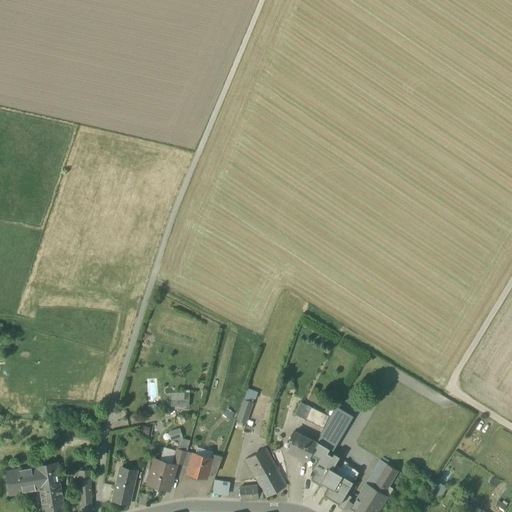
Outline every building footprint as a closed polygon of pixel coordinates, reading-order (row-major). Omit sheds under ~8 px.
[(248,386),(244,400),(252,403),(255,404),(259,389),(248,386)] [(189,392),(171,393),(171,406),(189,406),(189,392)] [(246,423),(252,403),(244,400),(238,420),(246,423)] [(294,415),(322,429),(326,422),(329,416),(300,402),(294,415)] [(156,404),(147,405),(148,412),(157,411),(156,404)] [(336,406),(317,441),(332,449),(352,416),(336,406)] [(234,413),(227,408),(222,415),(229,420),(234,413)] [(141,425),(139,435),(148,437),(150,428),(141,425)] [(179,428),(168,432),(171,441),(182,438),(179,428)] [(287,451),(307,461),(310,454),(316,442),(293,431),(289,439),(292,441),(287,451)] [(177,449),(186,452),(190,440),(182,438),(180,441),(177,449)] [(284,450),(287,451),(292,441),(289,439),(284,450)] [(315,471),(310,479),(322,486),(323,484),(328,486),(323,495),(339,504),(346,493),(359,472),(343,462),(340,467),(337,472),(332,469),(335,463),(339,456),(333,453),(332,455),(327,453),(329,448),(317,441),(316,442),(310,454),(318,458),(312,469),(315,471)] [(174,462),(177,451),(163,447),(159,462),(173,466),(174,462)] [(210,458),(211,454),(212,451),(197,447),(195,454),(210,458)] [(174,462),(182,464),(186,452),(177,449),(177,451),(174,462)] [(255,478),(256,477),(275,467),(265,449),(245,460),(254,476),(252,477),(253,479),(255,478)] [(193,453),(186,452),(182,464),(189,466),(193,453)] [(187,474),(205,479),(206,476),(208,470),(211,458),(210,458),(195,454),(193,453),(189,466),(187,474)] [(208,470),(216,473),(222,457),(211,454),(210,458),(211,458),(208,470)] [(151,484),(169,490),(176,467),(173,466),(159,462),(154,460),(151,471),(149,470),(145,483),(151,484)] [(397,470),(380,460),(358,496),(379,508),(391,488),(387,486),(397,470)] [(340,467),(335,463),(332,469),(337,472),(340,467)] [(9,496),(39,491),(38,486),(59,484),(56,464),(14,471),(15,474),(5,475),(9,496)] [(276,468),(275,467),(256,477),(267,497),(286,487),(277,471),(278,470),(277,468),(276,468)] [(114,501),(130,504),(137,475),(120,471),(114,501)] [(79,478),(80,496),(91,496),(90,474),(79,478)] [(447,487),(436,481),(429,493),(439,499),(447,487)] [(240,499),(240,501),(258,500),(257,486),(249,487),(249,483),(246,484),(246,487),(239,488),(240,499)] [(63,511),(59,484),(38,486),(39,491),(42,511),(63,511)] [(213,494),(226,496),(228,486),(215,484),(213,494)] [(140,493),(138,504),(145,506),(148,495),(140,493)] [(339,504),(337,506),(343,510),(344,509),(348,501),(349,501),(351,497),(346,493),(339,504)] [(91,511),(91,496),(80,496),(80,511),(91,511)] [(348,501),(344,509),(347,511),(376,511),(379,508),(358,496),(353,504),(349,501),(348,501)] [(502,511),(507,506),(498,500),(493,508),(499,511),(502,511)]
